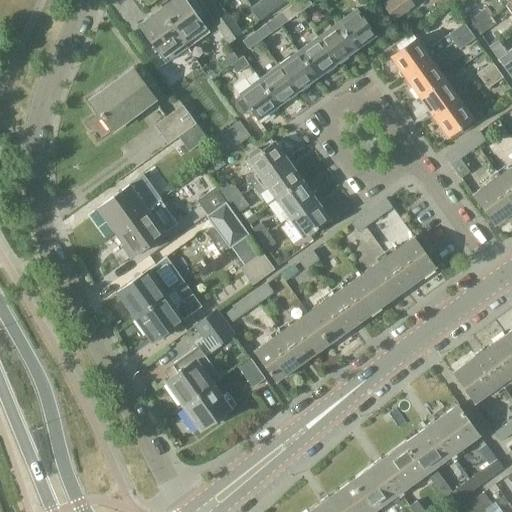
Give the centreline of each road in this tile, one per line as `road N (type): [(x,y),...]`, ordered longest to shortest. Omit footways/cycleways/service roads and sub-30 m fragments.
road 1 (residential): [(195,511),(168,481),(47,245),(34,160),(37,121),(88,0)]
road 2 (tertiary): [(202,511),(496,280)]
road 3 (residential): [(410,155),(363,88),(311,125),(360,191)]
road 4 (secondary): [(82,511),(42,387),(0,306)]
road 5 (residential): [(496,280),(410,155)]
road 6 (secondary): [(0,383),(53,511)]
